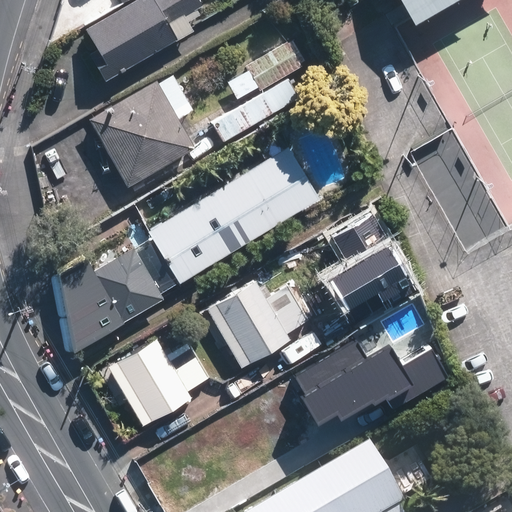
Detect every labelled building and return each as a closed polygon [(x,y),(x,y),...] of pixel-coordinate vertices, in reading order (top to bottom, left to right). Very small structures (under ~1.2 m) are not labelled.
[(78,25),(115,5),(111,0),(73,0),(66,4),(78,25)] [(133,0),(73,35),(85,56),(77,61),(92,87),(181,36),(173,21),(192,10),(185,0),(133,0)] [(403,0),(411,13),(434,0),(403,0)] [(254,92),(296,67),(281,42),(239,67),(242,72),(222,84),(232,99),(252,88),(254,92)] [(118,190),(186,151),(170,122),(186,112),(167,78),(150,87),(148,83),(79,122),(118,190)] [(292,101),(280,80),(203,124),(215,145),(292,101)] [(171,288),(310,203),(278,151),(140,236),(171,288)] [(353,329),(374,317),(387,309),(389,308),(375,283),(396,270),(362,212),(314,240),(349,299),(339,305),(353,329)] [(163,300),(133,248),(96,270),(86,255),(56,272),(72,353),(163,300)] [(261,298),(251,280),(201,309),(236,369),(286,340),(281,333),(305,319),(285,284),(261,298)] [(160,355),(150,337),(100,365),(135,425),(184,396),(180,390),(204,375),(183,341),(160,355)] [(336,414),(340,421),(385,395),(393,408),(448,376),(433,349),(405,366),(392,344),(368,358),(358,340),(295,376),(306,393),(303,395),(320,424),(336,414)] [(414,511),(370,438),(246,511),(414,511)]
